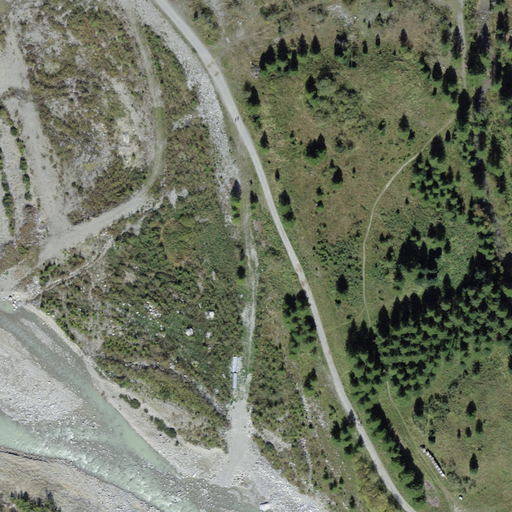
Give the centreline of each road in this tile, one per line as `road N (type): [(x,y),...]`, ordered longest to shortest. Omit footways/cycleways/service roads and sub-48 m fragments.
road 1 (track): [(160,0),(218,76),(328,358),(391,487),(413,511)]
road 2 (track): [(460,8),(460,106),(373,211),(366,290),(399,419),(461,511)]
